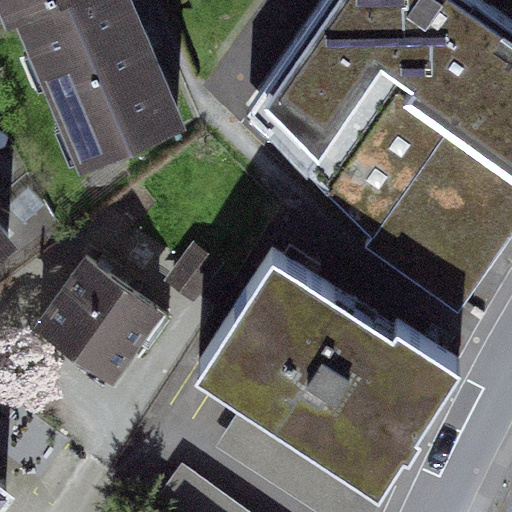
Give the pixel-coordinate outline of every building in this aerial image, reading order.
[(53,0),(8,0),(16,17),(53,0)] [(179,128),(121,0),(53,0),(16,17),(84,170),(179,128)] [(353,230),(507,13),(487,0),(333,0),(261,105),(289,136),(277,147),(353,230)] [(511,16),(507,13),(353,230),(344,242),(446,312),(511,216),(511,16)] [(0,256),(15,244),(0,226),(0,256)] [(277,249),(200,370),(382,484),(459,363),(277,249)] [(45,327),(111,370),(153,305),(87,263),(45,327)] [(158,498),(178,511),(257,511),(184,461),(158,498)] [(0,488),(0,507),(9,495),(0,488)]
